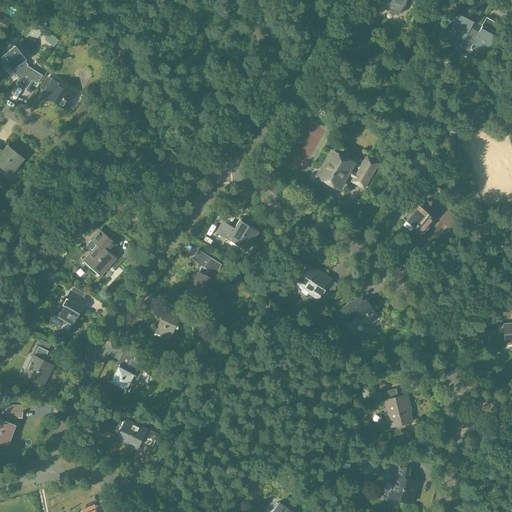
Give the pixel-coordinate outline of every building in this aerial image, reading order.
[(399,16),(407,0),(411,0),(418,3),(419,0),(378,0),(376,4),(399,16)] [(457,16),(449,32),(488,53),(497,37),(481,29),(478,34),(470,30),(473,24),(457,16)] [(0,29),(6,33),(12,22),(5,17),(3,20),(0,18),(0,29)] [(427,38),(431,25),(425,23),(421,36),(427,38)] [(16,46),(2,57),(19,79),(16,83),(27,90),(32,81),(38,84),(43,76),(27,66),(24,62),(27,60),(16,46)] [(52,79),(44,93),(51,97),(49,98),(68,110),(72,103),(76,97),(58,85),(59,83),(52,79)] [(0,164),(11,173),(23,158),(17,153),(16,154),(8,148),(5,153),(0,148),(0,164)] [(347,175),(353,178),(356,173),(350,170),(353,163),(333,152),(318,178),(338,189),(347,175)] [(367,155),(356,173),(370,181),(381,163),(367,155)] [(419,206),(406,221),(415,229),(416,227),(423,232),(434,219),(419,206)] [(446,207),(437,218),(450,229),(459,219),(446,207)] [(104,220),(88,208),(83,215),(89,221),(98,228),(104,220)] [(224,223),(218,234),(231,241),(232,239),(247,248),(257,231),(250,227),(249,228),(240,223),(236,230),(224,223)] [(89,251),(92,253),(86,261),(101,274),(114,259),(109,255),(118,245),(100,229),(91,239),(96,243),(89,251)] [(221,265),(211,258),(199,250),(192,260),(201,266),(191,291),(208,298),(215,281),(221,265)] [(309,294),(318,300),(332,280),(323,273),(321,275),(308,266),(297,283),(310,292),(309,294)] [(55,310),(50,321),(62,328),(65,322),(72,326),(83,307),(81,306),(85,299),(71,292),(67,298),(69,300),(61,314),(55,310)] [(347,325),(358,317),(366,328),(372,324),(379,319),(366,301),(364,302),(360,296),(347,306),(336,313),(341,320),(343,319),(347,325)] [(164,313),(155,333),(162,336),(169,339),(178,320),(180,321),(184,314),(170,307),(167,314),(164,313)] [(52,366),(44,362),(49,351),(38,346),(33,357),(34,357),(25,375),(43,384),(52,366)] [(119,366),(110,382),(126,391),(134,375),(136,376),(142,365),(132,360),(126,370),(119,366)] [(377,395),(372,378),(359,381),(364,399),(377,395)] [(396,389),(380,393),(382,401),(386,400),(392,427),(411,422),(408,408),(409,408),(406,395),(398,397),(396,389)] [(0,440),(8,443),(17,418),(22,418),(22,406),(8,406),(8,418),(6,423),(0,421),(0,440)] [(123,431),(118,440),(127,444),(137,449),(140,442),(146,445),(152,448),(158,437),(152,434),(145,431),(127,422),(123,431)] [(360,474),(381,475),(382,463),(361,462),(360,474)] [(394,477),(396,478),(392,497),(411,502),(416,483),(407,480),(410,468),(397,465),(394,477)]
